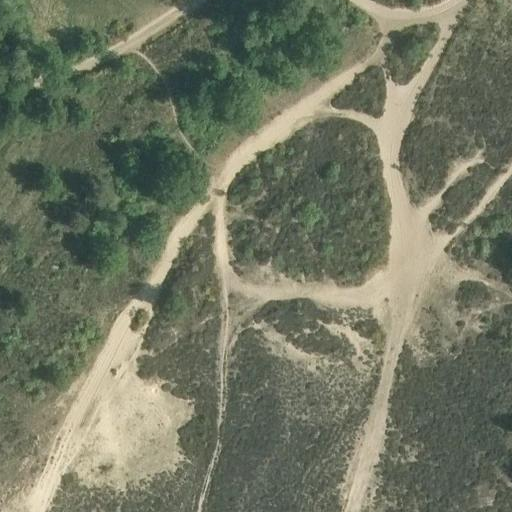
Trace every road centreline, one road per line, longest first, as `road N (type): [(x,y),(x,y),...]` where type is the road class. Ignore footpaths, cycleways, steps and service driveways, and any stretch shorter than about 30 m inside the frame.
road 1 (track): [(350,511),(404,268),(382,54)]
road 2 (track): [(38,511),(120,326),(219,187)]
road 3 (track): [(219,187),(221,266),(233,282),(255,292),(401,295)]
road 4 (track): [(298,115),(339,113),(388,129),(444,39),(447,10)]
road 5 (track): [(219,187),(266,137),(382,54)]
road 6 (track): [(129,44),(64,77),(0,91)]
